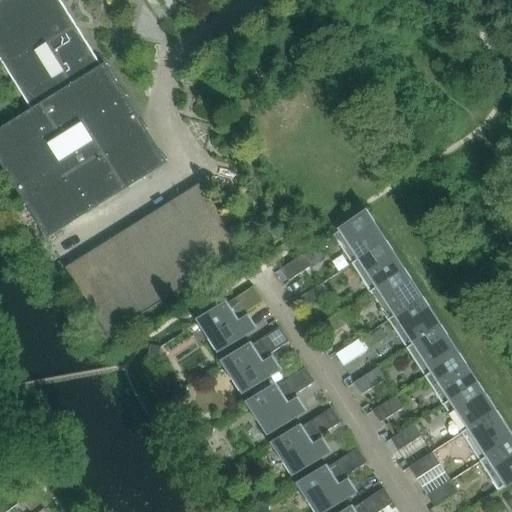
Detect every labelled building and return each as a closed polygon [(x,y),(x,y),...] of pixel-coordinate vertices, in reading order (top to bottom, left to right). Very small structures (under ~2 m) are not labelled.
[(0,0),(0,59),(32,110),(0,130),(0,163),(47,239),(167,164),(105,65),(102,67),(59,0),(0,0)] [(201,184),(65,268),(108,336),(244,251),(201,184)] [(333,236),(352,265),(385,244),(367,215),(333,236)] [(511,249),(511,219),(498,230),(511,249)] [(404,272),(385,244),(352,265),(371,294),(404,272)] [(281,270),(288,282),(312,267),(304,255),(281,270)] [(422,300),(404,272),(371,294),(389,322),(422,300)] [(300,299),(307,311),(330,296),(323,284),(300,299)] [(243,315),(263,302),(253,288),(200,322),(219,352),(255,329),(248,319),(246,320),(243,315)] [(440,328),(422,300),(389,322),(407,350),(440,328)] [(318,328),(326,339),(349,324),(341,313),(318,328)] [(267,357),(289,343),(280,328),(224,364),(243,394),(279,371),(272,361),(270,362),(267,357)] [(458,356),(440,328),(407,350),(425,378),(458,356)] [(369,350),(377,345),(371,336),(363,341),(369,350)] [(336,355),(336,356),(344,367),(367,352),(359,341),(336,355)] [(148,356),(159,358),(161,348),(150,345),(148,356)] [(477,385),(458,356),(425,378),(443,406),(477,385)] [(292,398),(315,383),(306,369),(249,405),(269,435),(304,412),(297,401),(295,403),(292,398)] [(354,384),(355,384),(362,396),(385,381),(378,369),(354,384)] [(495,413),(477,385),(443,406),(462,434),(495,413)] [(175,396),(185,399),(187,388),(177,386),(175,396)] [(373,412),(380,424),(403,409),(396,397),(373,412)] [(317,438),(341,423),(332,409),(274,446),(294,475),(329,452),(323,442),(321,443),(317,438)] [(462,434),(480,463),(511,441),(511,439),(495,413),(462,434)] [(391,440),(399,452),(422,437),(414,425),(391,440)] [(201,436),(212,439),(214,428),(203,426),(201,436)] [(511,441),(480,463),(499,492),(511,482),(511,441)] [(343,479),(367,464),(358,449),(300,486),(317,511),(325,511),(355,493),(348,483),(346,484),(343,479)] [(409,468),(409,469),(417,480),(440,465),(432,453),(409,468)] [(231,465),(228,476),(239,478),(241,468),(231,465)] [(427,497),(428,497),(435,508),(458,493),(451,482),(427,497)] [(380,511),(393,504),(384,489),(348,511),(380,511)] [(61,511),(44,491),(21,509),(23,511),(61,511)]
